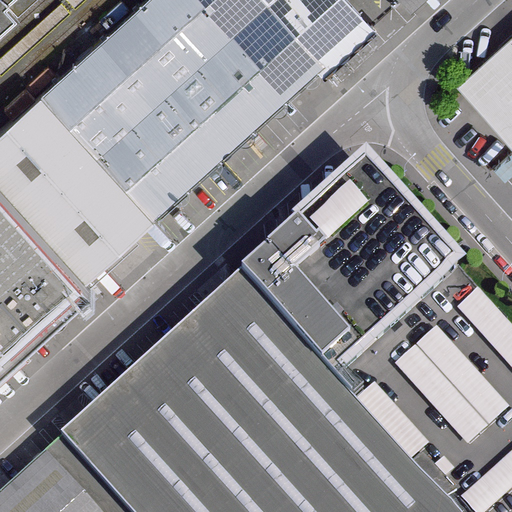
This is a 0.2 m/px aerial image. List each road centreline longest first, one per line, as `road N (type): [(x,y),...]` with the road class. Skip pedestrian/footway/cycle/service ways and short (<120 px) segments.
road 1 (unclassified): [(405,91),(363,107),(324,138),(0,430)]
road 2 (secondary): [(511,243),(434,159),(413,129),(405,91)]
